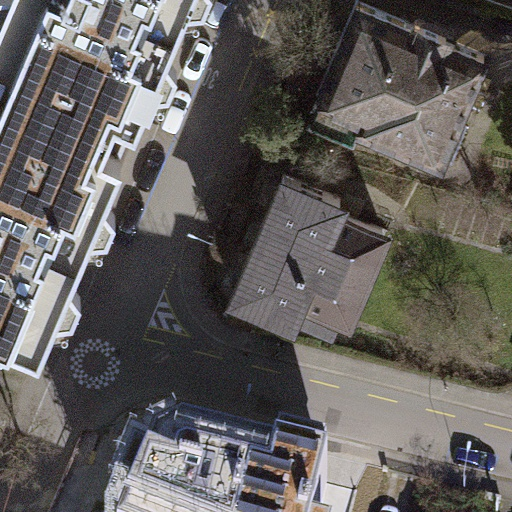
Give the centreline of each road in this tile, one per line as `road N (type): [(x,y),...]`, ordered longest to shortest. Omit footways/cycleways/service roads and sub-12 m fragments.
road 1 (residential): [(102,352),(511,452)]
road 2 (residential): [(248,0),(102,352)]
road 3 (residential): [(102,352),(33,511)]
